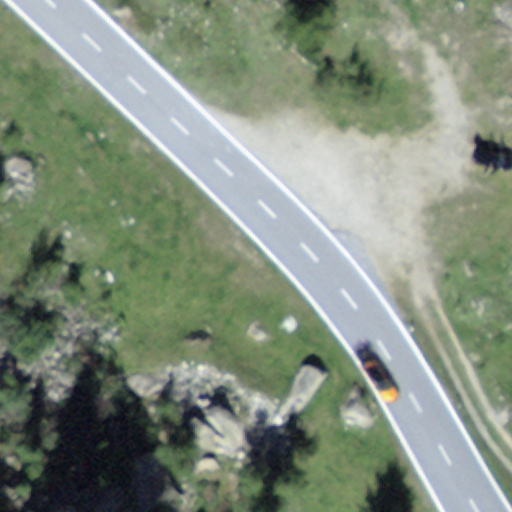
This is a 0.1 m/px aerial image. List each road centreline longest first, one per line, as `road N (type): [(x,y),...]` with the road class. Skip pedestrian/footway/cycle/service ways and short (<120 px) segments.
road 1 (secondary): [(476,511),(304,245),(43,0)]
road 2 (track): [(511,439),(480,405),(387,203)]
